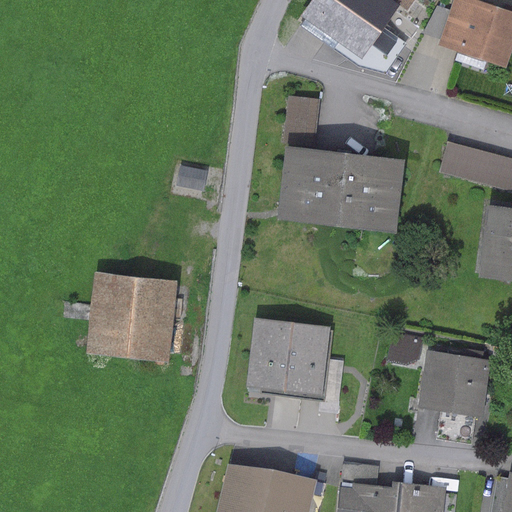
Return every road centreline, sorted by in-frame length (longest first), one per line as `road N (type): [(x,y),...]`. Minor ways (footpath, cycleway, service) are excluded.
road 1 (tertiary): [(253,53),(200,425)]
road 2 (residential): [(200,425),(511,461)]
road 3 (residential): [(253,53),(511,127)]
